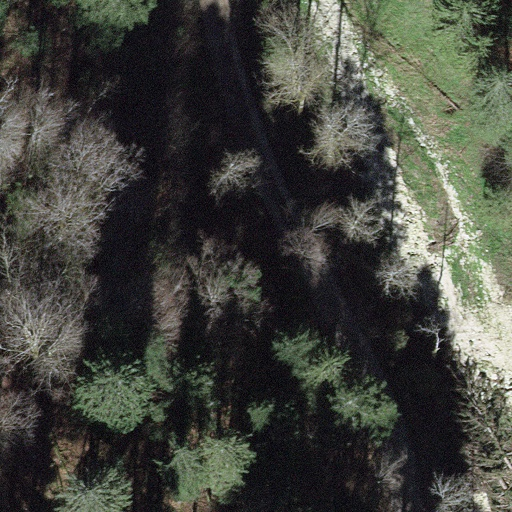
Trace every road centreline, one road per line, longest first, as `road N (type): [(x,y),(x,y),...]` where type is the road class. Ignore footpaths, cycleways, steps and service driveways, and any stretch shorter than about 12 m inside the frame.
road 1 (track): [(412,511),(392,411),(264,164),(214,0)]
road 2 (track): [(0,369),(35,511)]
